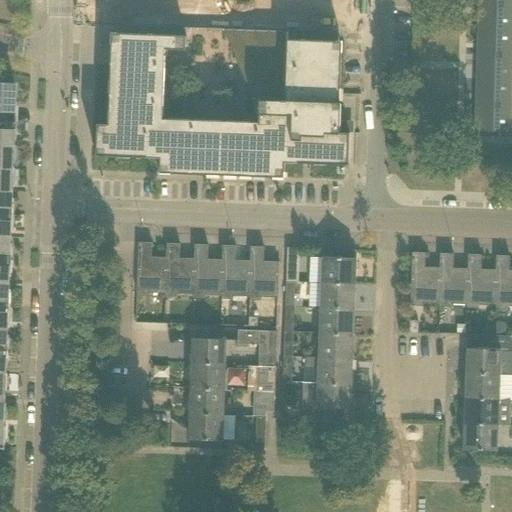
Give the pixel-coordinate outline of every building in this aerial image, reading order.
[(478,30),(511,30),(511,5),(479,4),(478,30)] [(511,55),(511,30),(478,30),(478,55),(511,55)] [(289,32),(258,32),(255,99),(259,99),(258,123),(163,119),(165,50),(186,50),(186,36),(112,33),(109,125),(98,124),(96,157),(160,159),(160,174),(284,178),(285,164),(349,166),(350,133),(339,133),(339,121),(341,121),(341,103),(340,103),(342,42),(318,41),(289,40),(289,32)] [(511,81),(511,55),(478,55),(477,80),(511,81)] [(511,106),(511,81),(477,80),(476,105),(511,106)] [(15,87),(0,86),(0,123),(8,123),(9,112),(15,112),(15,87)] [(475,132),(511,132),(511,106),(476,105),(475,132)] [(0,123),(0,146),(13,147),(13,146),(13,140),(16,140),(17,123),(8,123),(0,123)] [(0,146),(0,168),(12,169),(12,168),(12,163),(15,163),(16,146),(13,146),(13,147),(0,146)] [(0,168),(0,191),(11,192),(12,186),(15,186),(15,169),(12,168),(12,169),(0,168)] [(0,191),(0,214),(14,215),(14,198),(11,198),(11,192),(0,191)] [(14,215),(0,214),(0,237),(10,238),(10,231),(13,231),(14,215)] [(10,238),(0,237),(0,260),(12,260),(12,244),(9,244),(10,238)] [(152,258),(152,243),(139,243),(137,293),(138,293),(139,288),(150,289),(150,294),(166,294),(167,289),(165,289),(166,258),(152,258)] [(180,244),(167,244),(166,258),(165,289),(167,289),(178,290),(178,295),(195,295),(195,290),(193,290),(194,259),(180,259),(180,244)] [(223,260),(222,260),(208,260),(208,245),(195,245),(194,259),(193,290),(195,290),(206,291),(206,296),(222,296),(222,291),(223,260)] [(223,246),(222,260),(223,260),(222,291),(234,292),(234,297),(250,297),(251,292),(250,292),(251,261),(250,261),(236,261),(236,246),(223,246)] [(278,298),(279,262),(264,262),(264,247),(251,247),(250,261),(251,261),(250,292),(251,292),(262,293),(261,298),(278,298)] [(425,268),(426,253),(412,253),(410,303),(412,303),(412,298),(424,299),(424,303),(440,304),(440,299),(438,299),(440,268),(425,268)] [(454,254),(440,254),(440,268),(438,299),(440,299),(452,300),(452,305),(468,305),(469,301),(467,301),(468,269),(453,269),(454,254)] [(468,255),(468,269),(467,301),(469,301),(480,301),(479,306),(496,306),(496,302),(494,302),(496,270),(481,269),(482,255),(468,255)] [(299,257),(288,256),(287,282),(298,282),(299,257)] [(496,256),(496,270),(494,302),(496,302),(508,302),(507,307),(511,306),(511,270),(509,271),(510,256),(496,256)] [(356,259),(323,257),(322,283),(355,284),(356,259)] [(12,260),(0,260),(0,282),(8,283),(8,277),(11,277),(12,260)] [(0,282),(0,305),(10,306),(11,290),(8,290),(8,283),(0,282)] [(321,308),(354,309),(355,284),(322,283),(321,308)] [(286,296),(286,307),(295,307),(295,296),(286,296)] [(0,305),(0,328),(6,329),(7,322),(10,323),(10,306),(0,305)] [(320,332),(354,334),(354,309),(321,308),(320,332)] [(420,331),(421,320),(413,319),(412,331),(420,331)] [(285,320),(285,332),(294,332),(294,320),(285,320)] [(508,334),(508,327),(503,322),(496,322),(496,333),(508,334)] [(465,333),(466,325),(457,324),(457,333),(465,333)] [(0,328),(0,351),(8,352),(9,335),(6,335),(6,329),(0,328)] [(259,365),(267,366),(267,345),(268,345),(269,332),(239,331),(238,344),(259,345),(259,365)] [(319,357),(353,358),(354,334),(320,332),(319,357)] [(511,336),(471,335),(471,349),(467,349),(466,374),(500,375),(501,351),(511,351),(511,336)] [(226,340),(193,339),(192,363),(225,364),(226,340)] [(285,345),(284,357),(293,357),(294,345),(285,345)] [(8,368),(8,352),(0,351),(0,374),(5,374),(5,368),(8,368)] [(319,357),(319,358),(306,357),(306,368),(319,369),(318,383),(352,384),(353,358),(319,357)] [(191,388),(224,389),(225,364),(192,363),(191,388)] [(258,391),(266,391),(267,366),(259,365),(259,368),(249,367),(248,391),(258,392),(258,391)] [(284,370),(283,382),(292,382),(293,370),(284,370)] [(499,400),(511,401),(511,375),(500,375),(466,374),(465,399),(499,400)] [(318,383),(317,409),(351,410),(352,384),(318,383)] [(190,413),(224,414),(224,389),(191,388),(190,413)] [(265,416),(266,391),(258,391),(258,392),(257,415),(265,416)] [(510,426),(511,401),(499,400),(465,399),(464,424),(498,425),(510,426)] [(190,413),(189,434),(235,435),(236,415),(224,414),(190,413)] [(257,415),(256,429),(256,450),(265,451),(265,416),(257,415)] [(463,450),(497,451),(498,425),(464,424),(463,450)]
